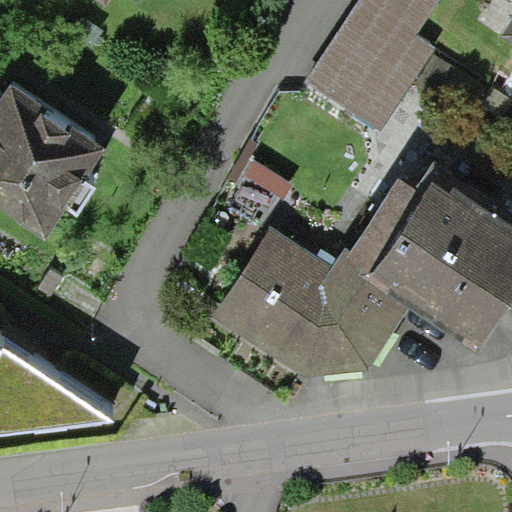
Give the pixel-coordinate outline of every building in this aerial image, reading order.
[(418,30),(437,0),(365,0),(311,85),(382,131),(439,43),(418,30)] [(511,0),(506,0),(498,13),(511,21),(511,0)] [(0,188),(50,221),(107,135),(19,77),(0,106),(0,188)] [(275,209),(292,173),(264,160),(247,196),(275,209)] [(338,264),(402,321),(471,360),(511,294),(511,255),(396,185),(338,264)] [(402,321),(338,264),(274,229),(219,317),(308,378),(369,373),(402,321)] [(0,416),(104,400),(0,330),(0,416)]
